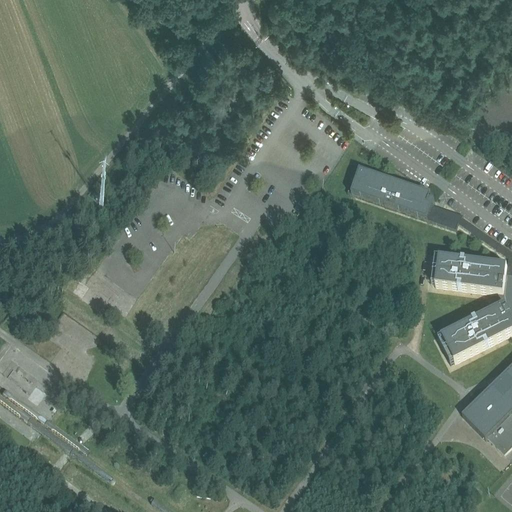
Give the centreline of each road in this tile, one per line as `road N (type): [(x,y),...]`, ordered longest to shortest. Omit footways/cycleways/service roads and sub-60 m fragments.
road 1 (unclassified): [(0,245),(48,228),(76,200),(242,0)]
road 2 (track): [(511,155),(294,0)]
